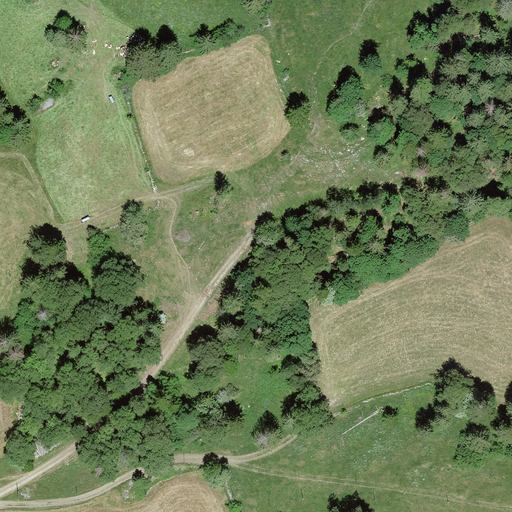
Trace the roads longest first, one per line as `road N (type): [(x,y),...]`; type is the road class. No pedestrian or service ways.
road 1 (track): [(0,500),(100,494),(136,471),(217,455),(295,478),(511,505)]
road 2 (track): [(0,493),(96,435),(132,400),(249,238)]
